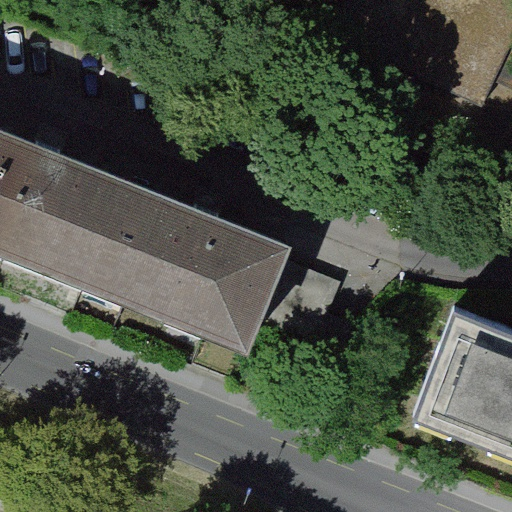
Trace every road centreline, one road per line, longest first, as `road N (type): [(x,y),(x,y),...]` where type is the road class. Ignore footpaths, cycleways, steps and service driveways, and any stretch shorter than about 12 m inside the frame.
road 1 (residential): [(511,269),(418,260),(0,83)]
road 2 (tertiary): [(0,349),(366,511)]
